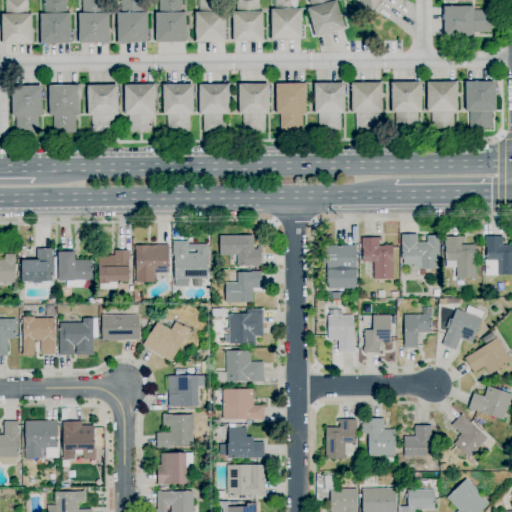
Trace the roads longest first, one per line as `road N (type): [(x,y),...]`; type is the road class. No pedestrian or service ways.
road 1 (primary): [(511,160),(43,164)]
road 2 (primary): [(0,201),(394,197)]
road 3 (residential): [(293,198),(298,511)]
road 4 (residential): [(0,388),(123,388),(124,511)]
road 5 (residential): [(433,386),(297,389)]
